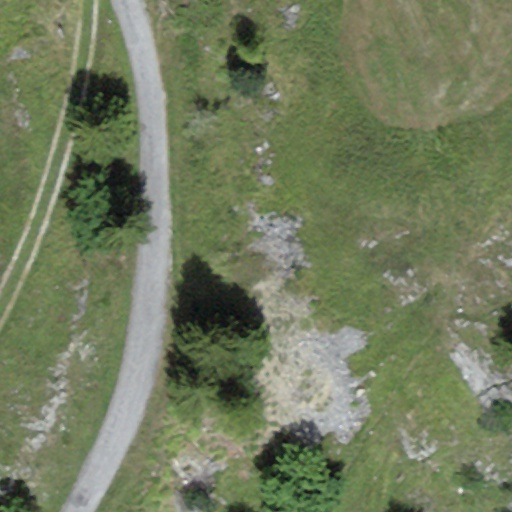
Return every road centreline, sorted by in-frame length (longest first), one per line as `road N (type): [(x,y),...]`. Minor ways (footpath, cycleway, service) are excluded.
road 1 (residential): [(123,0),(150,118),(150,303),(117,432),(75,511)]
road 2 (track): [(88,0),(84,65),(62,159),(34,246),(0,315)]
